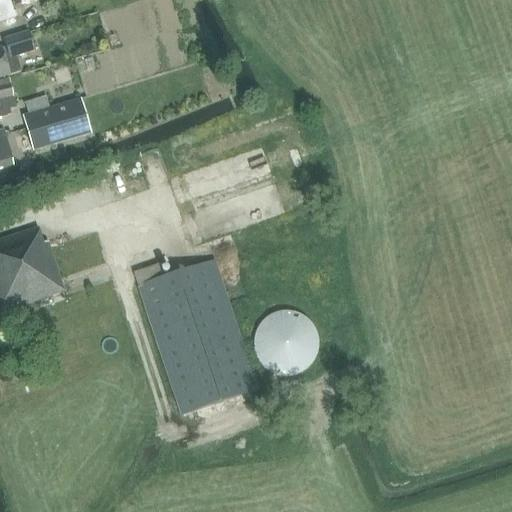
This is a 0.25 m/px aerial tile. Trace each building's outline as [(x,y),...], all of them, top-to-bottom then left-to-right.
[(8,0),(0,2),(0,23),(14,19),(8,0)] [(35,53),(29,33),(3,41),(5,48),(0,49),(0,78),(21,73),(16,59),(35,53)] [(9,111),(16,109),(13,97),(12,97),(8,80),(0,82),(0,118),(6,118),(6,117),(10,116),(9,111)] [(45,97),(25,104),(28,115),(48,109),(45,97)] [(28,115),(22,117),(32,152),(90,134),(80,100),(48,109),(28,115)] [(0,169),(12,166),(0,127),(0,169)] [(138,164),(89,182),(96,201),(145,182),(138,164)] [(0,306),(2,313),(63,293),(47,243),(42,244),(37,229),(0,241),(0,306)] [(257,391),(214,262),(162,279),(157,265),(132,274),(180,416),(257,391)] [(317,346),(317,345),(317,342),(316,338),(315,336),(314,333),(313,330),(311,327),(310,325),(308,322),(305,320),(303,318),(300,316),(297,315),(293,314),(291,313),(288,312),(284,312),(281,312),(278,313),(275,313),(272,314),(269,316),(266,318),(264,319),(262,321),(259,324),(257,326),(255,329),(254,332),(253,336),(252,339),(252,342),(252,345),(252,348),(252,351),(253,353),(254,357),(255,360),(257,363),(258,365),(261,367),(263,370),(266,372),(269,373),(271,374),(274,376),(277,377),(279,377),(283,377),(286,377),(290,377),(292,376),(295,375),(297,375),(300,373),(303,371),(306,369),(308,367),(310,364),(312,361),(314,358),(315,355),(316,353),(316,350),(317,346)]
